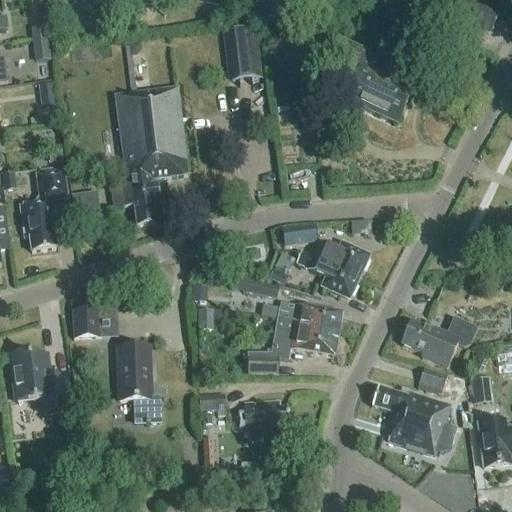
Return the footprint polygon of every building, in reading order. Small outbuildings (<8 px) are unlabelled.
[(356,0),(324,0),(326,10),(357,5),(356,0)] [(453,9),(454,7),(437,1),(431,19),(447,25),(449,20),(456,23),(455,24),(490,37),(497,18),(462,5),(460,11),(453,9)] [(35,43),(47,41),(45,29),(33,31),(35,43)] [(232,84),(257,81),(252,34),(226,37),(232,84)] [(50,63),(47,41),(35,43),(38,65),(50,63)] [(365,70),(370,58),(335,42),(327,58),(359,73),(345,104),(398,129),(414,96),(377,78),(378,76),(365,70)] [(130,49),(131,60),(137,59),(140,53),(140,48),(130,49)] [(40,98),(53,96),(52,86),(38,88),(40,98)] [(118,185),(122,211),(133,210),(136,230),(155,228),(153,208),(158,207),(156,188),(152,188),(152,184),(187,179),(177,92),(147,96),(146,87),(134,88),(136,98),(114,101),(126,184),(118,185)] [(62,165),(60,148),(47,149),(49,167),(62,165)] [(36,178),(39,200),(34,207),(20,209),(24,242),(29,241),(31,256),(55,253),(53,240),(58,239),(53,205),(67,203),(63,175),(36,178)] [(1,178),(3,194),(16,193),(14,176),(1,178)] [(0,218),(0,269),(1,270),(1,268),(0,268),(0,267),(0,255),(10,254),(5,218),(0,218)] [(370,224),(361,224),(362,237),(371,236),(370,224)] [(317,247),(315,232),(282,234),(283,250),(317,247)] [(311,260),(358,281),(366,261),(340,249),(336,258),(316,249),(311,260)] [(358,281),(311,260),(299,254),(294,267),(320,278),(322,274),(328,276),(321,292),(348,304),(358,281)] [(289,279),(274,271),(268,282),(283,290),(289,279)] [(278,291),(250,285),(248,297),(275,303),(278,291)] [(199,306),(201,291),(193,290),(191,305),(199,306)] [(298,324),(298,329),(337,335),(340,317),(296,310),(295,315),(262,309),(260,319),(277,321),(298,324)] [(213,313),(197,313),(197,333),(213,334),(213,313)] [(98,315),(95,315),(72,316),(73,342),(99,341),(98,315)] [(337,335),(298,329),(298,324),(277,321),(270,362),(247,362),(247,378),(276,378),(276,362),(286,364),(288,353),(332,361),(337,335)] [(412,326),(402,350),(423,359),(422,361),(448,372),(460,343),(435,332),(433,335),(412,326)] [(149,351),(118,351),(119,405),(134,404),(134,427),(144,427),(144,429),(148,429),(148,427),(158,427),(158,403),(150,403),(149,351)] [(10,358),(16,406),(42,402),(44,413),(69,410),(65,379),(49,382),(45,357),(28,360),(27,356),(10,358)] [(446,377),(446,379),(424,372),(419,386),(442,393),(448,394),(450,400),(463,403),(467,381),(455,378),(455,379),(446,377)] [(492,406),(489,381),(470,383),(473,409),(492,406)] [(408,396),(407,400),(378,391),(372,410),(395,417),(387,444),(434,458),(449,409),(408,396)] [(224,412),(224,397),(198,398),(199,412),(224,412)] [(260,442),(260,433),(288,431),(287,411),(278,411),(277,404),(242,406),(243,433),(246,433),(247,443),(250,446),(258,445),(260,442)] [(212,429),(212,417),(200,417),(201,429),(212,429)] [(477,427),(482,471),(510,467),(509,457),(511,456),(511,429),(506,430),(505,423),(477,427)] [(456,462),(468,463),(469,442),(466,442),(467,432),(462,432),(458,432),(458,441),(460,442),(460,445),(457,445),(456,462)] [(214,473),(213,442),(202,442),(203,474),(214,473)] [(80,481),(77,459),(62,461),(64,483),(80,481)] [(0,471),(0,493),(11,492),(7,470),(0,471)] [(460,490),(465,479),(457,476),(452,486),(460,490)]
